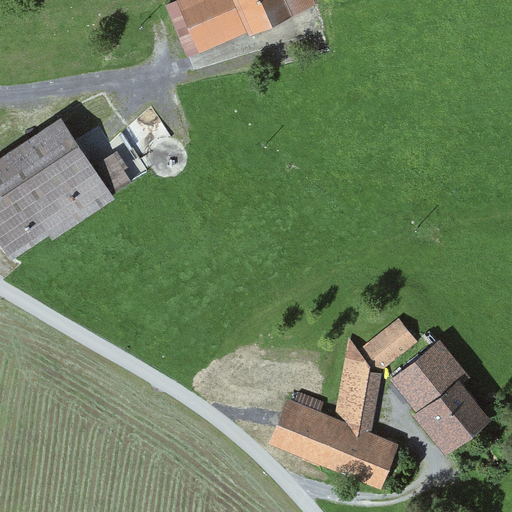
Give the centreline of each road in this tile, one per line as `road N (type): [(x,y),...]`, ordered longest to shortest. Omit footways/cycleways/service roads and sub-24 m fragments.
road 1 (unclassified): [(311,511),(264,457),(165,382),(0,289)]
road 2 (track): [(288,484),(343,500),(399,501),(425,491),(431,446),(397,407)]
road 3 (track): [(0,97),(179,67)]
